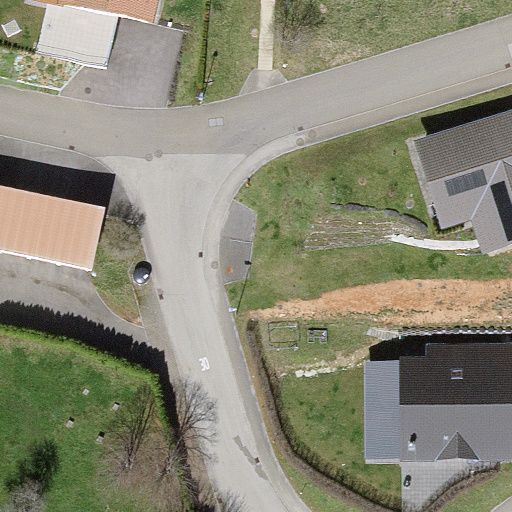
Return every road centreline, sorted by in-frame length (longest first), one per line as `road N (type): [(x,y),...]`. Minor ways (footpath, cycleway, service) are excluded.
road 1 (residential): [(172,159),(181,276),(265,511)]
road 2 (residential): [(172,159),(511,48)]
road 3 (residential): [(0,118),(172,159)]
